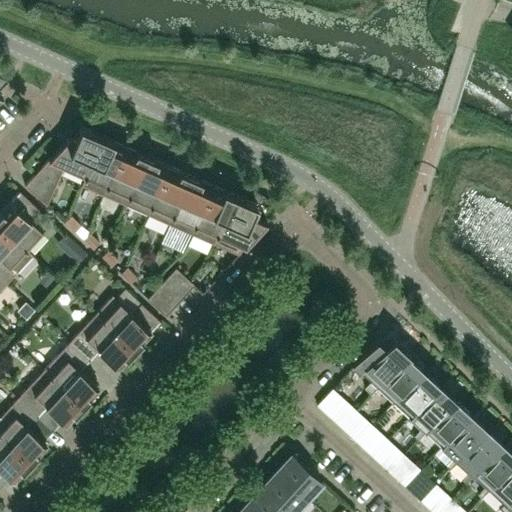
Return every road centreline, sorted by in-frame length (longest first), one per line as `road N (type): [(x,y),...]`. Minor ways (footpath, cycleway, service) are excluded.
road 1 (residential): [(285,397),(372,301),(291,224),(28,511)]
road 2 (residential): [(285,397),(411,511)]
road 3 (residential): [(179,511),(285,397)]
